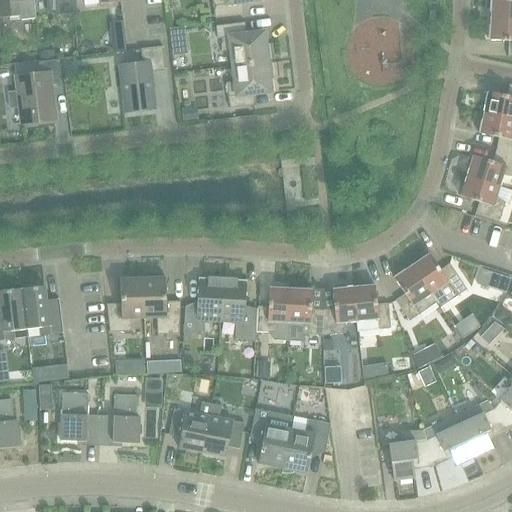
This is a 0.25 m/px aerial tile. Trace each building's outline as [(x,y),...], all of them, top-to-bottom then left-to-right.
[(35,19),(33,0),(0,0),(0,18),(20,16),(20,20),(35,19)] [(45,0),(48,12),(57,11),(58,15),(73,13),(71,0),(45,0)] [(212,0),(214,18),(243,14),(242,3),(262,0),(212,0)] [(511,0),(490,0),(489,19),(511,20),(511,0)] [(511,20),(489,19),(488,40),(508,41),(507,57),(511,56),(511,20)] [(231,51),(233,66),(271,62),(267,32),(246,35),(244,23),(215,26),(217,39),(221,39),(222,52),(231,51)] [(185,27),(169,29),(171,42),(186,41),(185,27)] [(119,38),(112,48),(112,52),(125,51),(124,38),(119,38)] [(124,113),(155,109),(151,73),(165,71),(162,46),(140,49),(142,63),(118,66),(124,113)] [(54,50),(44,51),(45,60),(55,59),(54,50)] [(72,59),(60,60),(61,70),(73,69),(72,59)] [(10,108),(20,107),(22,124),(55,120),(50,86),(62,85),(59,60),(38,62),(39,74),(16,77),(18,91),(8,93),(10,108)] [(226,83),(229,109),(254,106),(253,94),(274,91),(271,62),(233,66),(234,82),(226,83)] [(487,92),(483,113),(511,118),(511,85),(509,85),(507,96),(487,92)] [(194,107),(181,108),(182,121),(195,120),(194,107)] [(511,118),(483,113),(478,134),(498,137),(496,150),(511,154),(511,118)] [(473,155),(466,176),(500,187),(503,176),(511,176),(511,154),(496,150),(492,162),(473,155)] [(500,187),(466,176),(460,196),(479,202),(475,213),(499,221),(505,203),(496,197),(500,187)] [(428,254),(411,266),(430,295),(436,303),(439,308),(466,290),(463,285),(449,264),(440,270),(428,254)] [(436,303),(430,295),(411,266),(393,278),(404,294),(395,300),(409,321),(425,311),(436,303)] [(486,271),(483,283),(492,285),(495,274),(486,271)] [(142,278),(120,279),(121,304),(106,304),(109,332),(131,332),(131,319),(144,318),(142,278)] [(166,302),(165,278),(142,278),(144,318),(156,318),(157,335),(178,334),(180,302),(166,302)] [(209,321),(220,322),(222,279),(198,278),(197,308),(185,307),(183,333),(204,335),(204,323),(209,321)] [(234,341),(255,342),(255,332),(256,311),(244,311),(246,280),(222,279),(220,322),(231,322),(234,325),(234,341)] [(374,285),(353,287),(357,322),(358,332),(390,329),(388,304),(376,305),(374,285)] [(44,286),(21,289),(26,329),(39,328),(40,336),(63,333),(59,299),(46,300),(44,286)] [(257,306),(256,311),(255,332),(267,332),(272,341),(288,341),(288,323),(290,288),(269,287),(268,307),(257,306)] [(322,310),(323,335),(344,333),(346,323),(357,322),(353,287),(332,289),(334,309),(322,310)] [(302,334),(323,335),(322,310),(310,309),(312,289),(290,288),(288,323),(288,341),(301,342),(302,334)] [(13,331),(26,329),(21,289),(0,291),(0,340),(14,339),(13,331)] [(502,308),(494,318),(503,325),(511,315),(502,308)] [(472,316),(455,328),(463,339),(480,327),(472,316)] [(486,333),(481,338),(486,343),(489,345),(493,340),(486,333)] [(323,340),(323,351),(332,351),(332,340),(323,340)] [(435,344),(413,356),(418,369),(442,356),(435,344)] [(180,360),(172,361),(172,372),(180,372),(180,360)] [(443,360),(434,365),(439,374),(448,369),(443,360)] [(122,361),(114,362),(115,375),(127,374),(127,367),(122,361)] [(66,363),(53,364),(55,381),(68,379),(66,363)] [(387,363),(364,366),(365,380),(389,376),(387,363)] [(257,368),(256,378),(269,378),(270,368),(257,368)] [(8,372),(0,373),(0,382),(9,381),(8,372)] [(145,378),(145,393),(161,393),(162,379),(145,378)] [(51,385),(39,385),(39,398),(52,398),(51,385)] [(500,401),(493,409),(509,431),(511,427),(511,387),(500,401)] [(23,400),(36,399),(36,389),(23,390),(23,400)] [(300,389),(298,400),(307,402),(310,391),(300,389)] [(60,441),(99,442),(100,416),(87,415),(88,394),(62,393),(60,441)] [(99,442),(138,444),(139,417),(135,417),(136,396),(114,395),(113,416),(100,416),(99,442)] [(0,448),(20,446),(17,420),(13,420),(11,399),(0,400),(0,448)] [(199,414),(173,409),(168,435),(180,437),(178,448),(202,453),(211,404),(201,402),(199,414)] [(509,431),(493,409),(488,402),(455,416),(474,457),(493,449),(489,440),(509,431)] [(219,418),(221,406),(211,404),(202,453),(225,457),(227,447),(239,449),(244,423),(219,418)] [(255,409),(250,437),(262,440),(258,464),(282,468),(290,429),(293,416),(255,409)] [(423,431),(426,440),(433,466),(452,457),(456,466),(474,457),(455,416),(423,431)] [(330,424),(307,419),(304,432),(290,429),(282,468),(307,473),(312,449),(325,452),(330,424)] [(413,468),(433,466),(426,440),(419,440),(419,433),(403,435),(404,443),(388,445),(393,481),(414,478),(413,468)]
